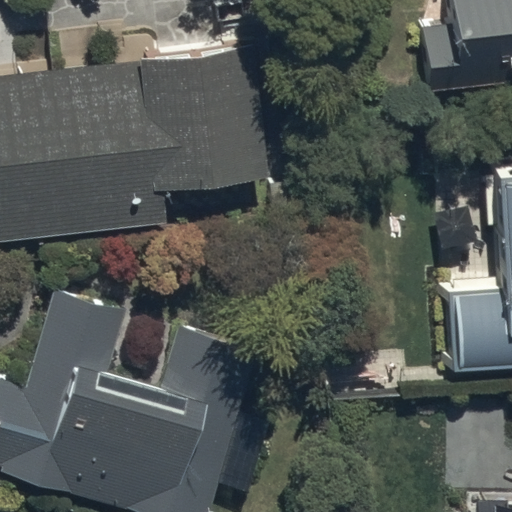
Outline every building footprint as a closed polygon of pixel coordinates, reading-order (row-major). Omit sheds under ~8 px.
[(410,10),(416,77),(511,67),(511,0),(437,0),(438,9),(410,10)] [(132,41),(0,55),(0,218),(158,202),(153,159),(258,148),(244,12),(130,25),(132,41)] [(511,137),(480,139),(485,260),(437,262),(441,349),(511,345),(511,137)] [(0,367),(0,451),(197,511),(201,511),(214,471),(238,479),(262,401),(234,393),(254,328),(175,304),(159,358),(107,343),(123,293),(54,272),(23,375),(0,367)] [(511,511),(511,490),(477,490),(476,511),(511,511)]
